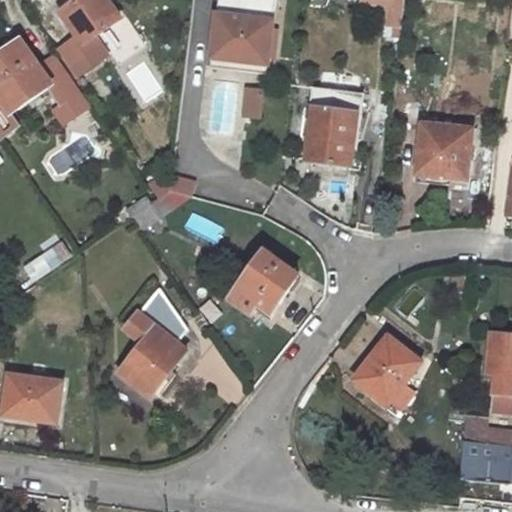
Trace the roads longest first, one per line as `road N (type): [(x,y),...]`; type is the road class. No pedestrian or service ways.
road 1 (residential): [(0,471),(145,490),(198,483),(237,463)]
road 2 (residential): [(237,463),(373,267)]
road 3 (residential): [(373,267),(433,246),(511,248)]
